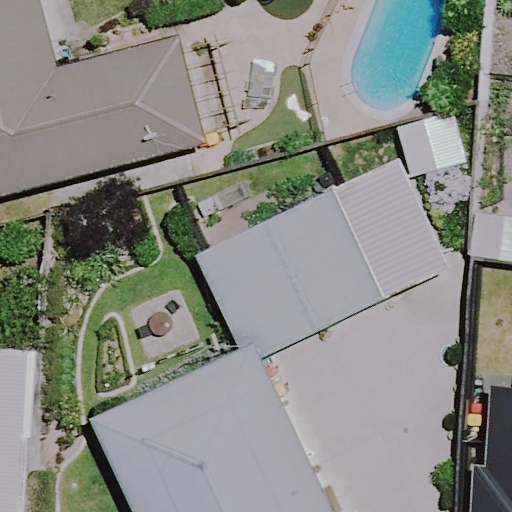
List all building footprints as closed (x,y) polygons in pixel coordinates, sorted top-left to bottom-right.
[(0,0),(0,197),(152,161),(120,31),(42,50),(31,1),(30,0),(0,0)] [(412,154),(229,242),(279,350),(468,261),(412,154)] [(330,511),(251,342),(76,422),(117,511),(330,511)] [(0,511),(27,511),(33,355),(0,354),(0,511)] [(511,511),(511,430),(474,439),(490,511),(511,511)]
